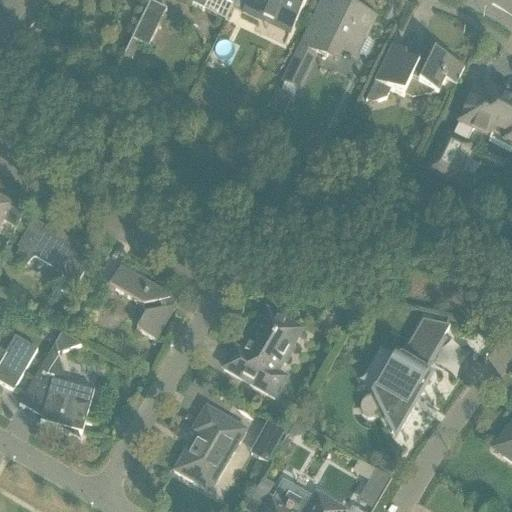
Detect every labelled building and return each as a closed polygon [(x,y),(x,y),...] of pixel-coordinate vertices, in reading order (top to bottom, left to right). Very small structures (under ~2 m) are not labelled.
[(178,0),(202,12),(208,0),(216,0),(232,8),(236,0),(178,0)] [(216,0),(208,0),(202,12),(225,23),(232,8),(216,0)] [(249,0),(242,15),(259,23),(259,22),(289,37),(307,0),(249,0)] [(150,4),(131,42),(148,50),(166,12),(150,4)] [(298,52),(282,85),(284,86),(292,90),(296,92),(297,93),(298,93),(315,59),(312,58),(314,53),(327,60),(332,48),(341,52),(343,48),(364,59),(372,43),(364,39),(373,21),(350,10),(348,14),(334,8),(325,28),(313,22),(304,40),(298,52)] [(43,60),(77,72),(83,55),(49,43),(43,60)] [(383,67),(368,98),(378,104),(386,101),(390,92),(403,99),(403,98),(407,91),(409,92),(416,89),(417,87),(434,95),(437,97),(444,83),(455,88),(464,71),(433,56),(432,58),(423,54),(419,63),(417,68),(404,61),(406,56),(392,49),(383,67)] [(284,86),(281,93),(293,99),(296,92),(292,90),(284,86)] [(437,155),(429,173),(453,184),(470,149),(466,147),(473,131),(490,139),(488,144),(511,155),(511,98),(501,93),(499,99),(497,103),(486,98),(475,93),(460,124),(452,140),(446,137),(437,155)] [(323,144),(317,156),(328,161),(333,150),(323,144)] [(424,185),(417,198),(427,203),(434,189),(424,185)] [(0,228),(3,224),(13,207),(0,199),(0,228)] [(32,223),(22,240),(16,250),(19,252),(12,263),(25,270),(34,261),(50,271),(46,287),(69,300),(94,259),(76,248),(74,252),(51,238),(50,240),(43,236),(46,231),(32,223)] [(136,332),(138,333),(155,344),(174,311),(172,310),(170,301),(171,299),(120,269),(108,289),(143,309),(145,317),(136,332)] [(80,302),(93,309),(106,286),(94,279),(80,302)] [(241,356),(237,353),(234,359),(231,357),(223,371),(274,401),(285,381),(276,376),(300,333),(266,313),(256,331),(257,331),(249,345),(248,345),(241,356)] [(418,394),(427,378),(420,375),(423,370),(425,370),(439,346),(444,347),(444,346),(440,345),(450,329),(422,324),(400,362),(395,360),(388,371),(390,375),(375,402),(376,403),(374,402),(366,403),(362,408),(362,415),(368,420),(375,420),(379,414),(380,412),(391,435),(401,429),(414,408),(410,406),(417,393),(418,394)] [(29,390),(19,408),(24,411),(25,409),(41,418),(41,421),(40,425),(54,429),(63,431),(75,438),(77,435),(82,436),(93,394),(74,389),(65,386),(57,357),(57,356),(83,348),(61,335),(54,347),(29,390)] [(0,386),(13,394),(23,377),(37,353),(14,340),(4,357),(0,354),(0,386)] [(283,402),(276,412),(287,419),(293,409),(283,402)] [(173,474),(210,495),(246,433),(205,410),(190,436),(197,440),(193,446),(190,445),(173,474)] [(511,421),(491,450),(511,466),(511,421)] [(276,430),(257,462),(266,468),(285,435),(276,430)] [(375,473),(367,488),(381,496),(389,481),(375,473)] [(249,503),(243,511),(342,511),(331,505),(316,496),(312,502),(290,490),(283,489),(277,493),(272,502),(270,501),(263,511),(249,503)]
